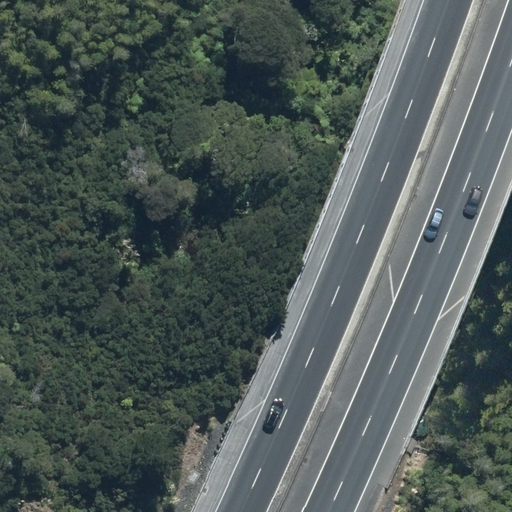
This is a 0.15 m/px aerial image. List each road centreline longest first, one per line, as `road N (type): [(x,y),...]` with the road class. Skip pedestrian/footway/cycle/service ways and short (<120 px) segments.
road 1 (motorway): [(237,511),(352,244),(442,0)]
road 2 (motorway): [(511,38),(416,295),(323,511)]
